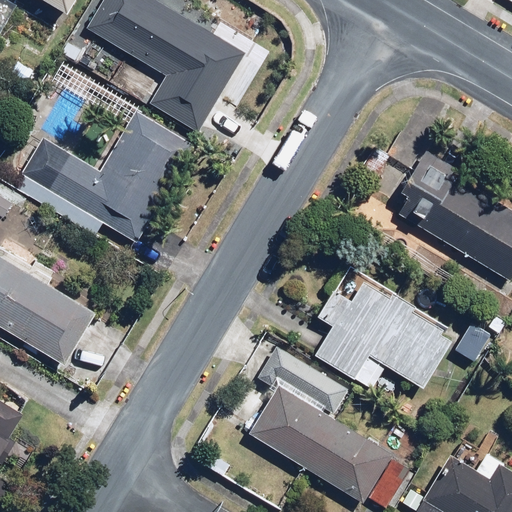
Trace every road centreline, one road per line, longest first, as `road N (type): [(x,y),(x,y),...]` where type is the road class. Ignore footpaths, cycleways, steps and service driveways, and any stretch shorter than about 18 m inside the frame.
road 1 (residential): [(119,460),(394,8)]
road 2 (residential): [(394,8),(511,76)]
